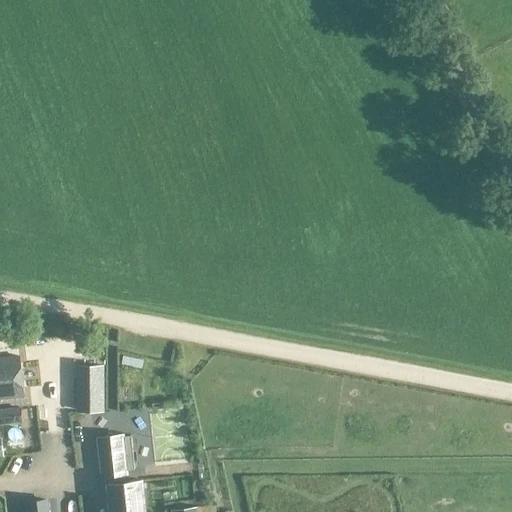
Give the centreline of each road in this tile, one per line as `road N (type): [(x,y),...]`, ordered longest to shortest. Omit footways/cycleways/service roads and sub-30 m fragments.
road 1 (track): [(511,394),(0,303)]
road 2 (tertiary): [(511,173),(419,0)]
